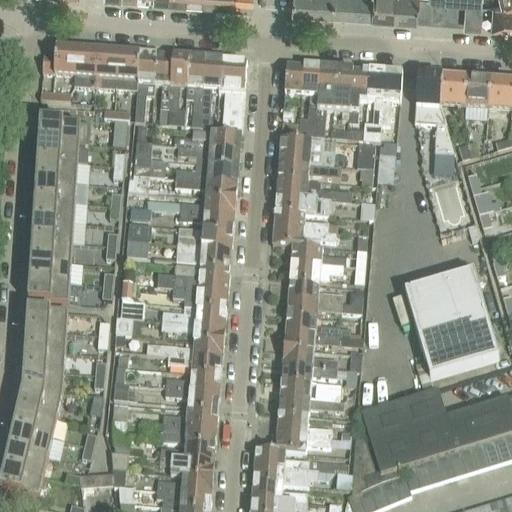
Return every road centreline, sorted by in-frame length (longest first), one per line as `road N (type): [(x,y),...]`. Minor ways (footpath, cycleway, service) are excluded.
road 1 (residential): [(269,38),(230,511)]
road 2 (residential): [(2,398),(26,20)]
road 3 (residential): [(269,38),(26,20)]
road 4 (residential): [(511,56),(269,38)]
